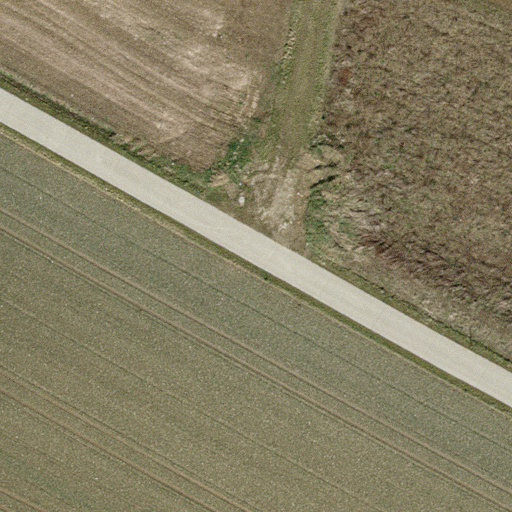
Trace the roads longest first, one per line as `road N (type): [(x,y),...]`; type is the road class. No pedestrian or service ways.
road 1 (track): [(511,387),(0,101)]
road 2 (track): [(316,0),(291,147),(251,242)]
